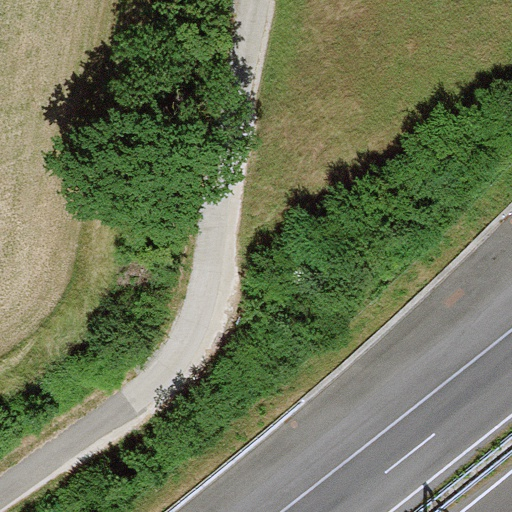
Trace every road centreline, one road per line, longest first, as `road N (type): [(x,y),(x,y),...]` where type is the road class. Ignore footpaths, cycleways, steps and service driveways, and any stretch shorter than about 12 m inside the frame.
road 1 (track): [(257,0),(207,305),(130,401),(0,500)]
road 2 (motorway): [(511,370),(331,511)]
